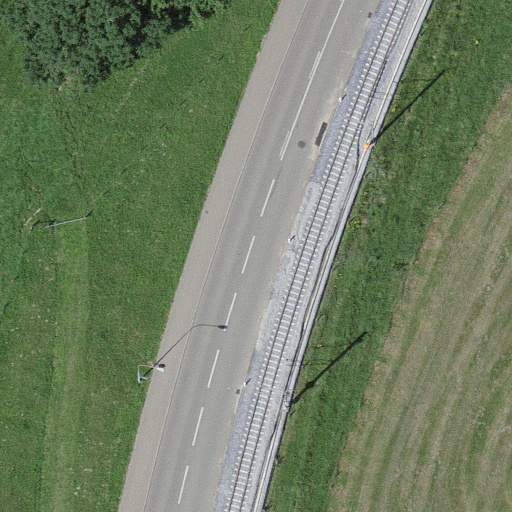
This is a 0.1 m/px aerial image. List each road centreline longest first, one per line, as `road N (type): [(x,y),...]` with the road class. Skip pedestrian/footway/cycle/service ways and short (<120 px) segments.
road 1 (secondary): [(348,0),(265,208),(202,406),(178,511)]
road 2 (track): [(45,0),(35,48),(43,137),(66,227),(53,511)]
